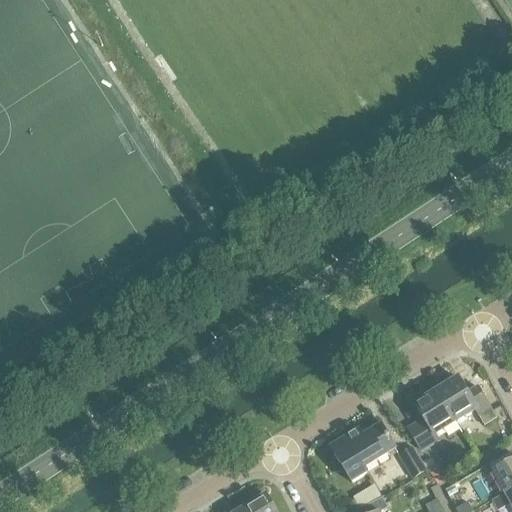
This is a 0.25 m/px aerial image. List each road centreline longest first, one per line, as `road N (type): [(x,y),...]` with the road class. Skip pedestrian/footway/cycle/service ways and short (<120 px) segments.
road 1 (secondary): [(0,507),(511,170)]
road 2 (residential): [(274,446),(475,323)]
road 3 (residential): [(167,511),(274,446)]
